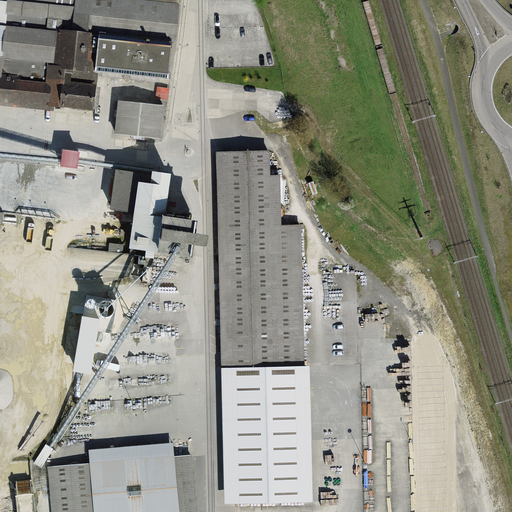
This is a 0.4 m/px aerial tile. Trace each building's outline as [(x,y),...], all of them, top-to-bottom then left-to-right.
[(0,0),(0,99),(93,109),(97,68),(170,76),(178,0),(0,0)] [(115,99),(112,133),(162,138),(165,103),(115,99)] [(219,149),(215,360),(308,360),(303,223),(281,224),(280,174),(272,174),(272,149),(219,149)] [(70,172),(0,166),(0,209),(63,214),(60,250),(92,252),(96,190),(69,188),(70,172)] [(177,324),(69,335),(73,372),(180,361),(177,324)] [(216,503),(308,503),(308,360),(215,360),(216,503)] [(197,511),(192,451),(70,461),(74,511),(197,511)]
